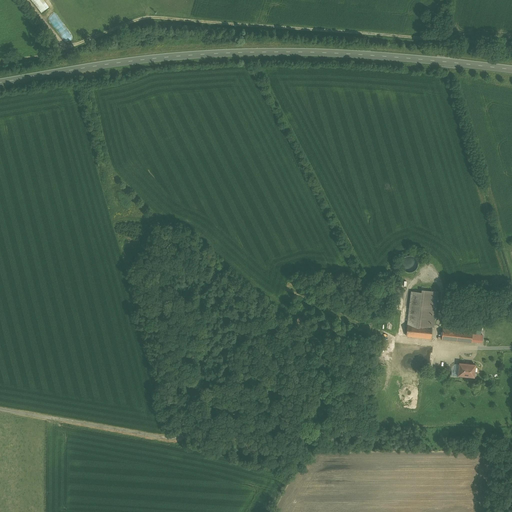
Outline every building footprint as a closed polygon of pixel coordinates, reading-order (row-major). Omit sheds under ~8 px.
[(46,0),(34,0),(43,13),(51,7),(46,0)] [(412,256),(411,256),(409,256),(408,256),(407,256),(406,256),(405,257),(404,258),(403,259),(403,260),(402,260),(402,261),(402,262),(401,263),(401,264),(401,265),(402,266),(402,267),(402,268),(403,269),(404,270),(405,271),(406,272),(407,272),(408,272),(410,272),(411,272),(412,272),(413,272),(414,271),(415,270),(416,269),(417,268),(417,267),(418,266),(418,265),(418,264),(418,262),(418,261),(417,260),(416,259),(416,258),(415,257),(414,257),(413,257),(412,256)] [(438,292),(422,290),(421,293),(412,292),(408,325),(406,336),(431,338),(432,328),(433,328),(438,292)] [(473,330),(443,327),(442,337),(439,337),(438,339),(472,343),(472,340),(483,341),(483,335),(472,334),(473,330)] [(410,345),(396,344),(395,354),(409,356),(410,345)] [(430,347),(410,345),(409,356),(408,366),(428,368),(430,347)] [(476,365),(459,363),(458,376),(474,377),(475,377),(476,376),(477,375),(477,374),(476,373),(476,372),(475,372),(476,365)] [(414,396),(415,376),(411,375),(411,380),(408,380),(407,396),(414,396)] [(409,407),(417,407),(417,399),(409,399),(409,407)]
